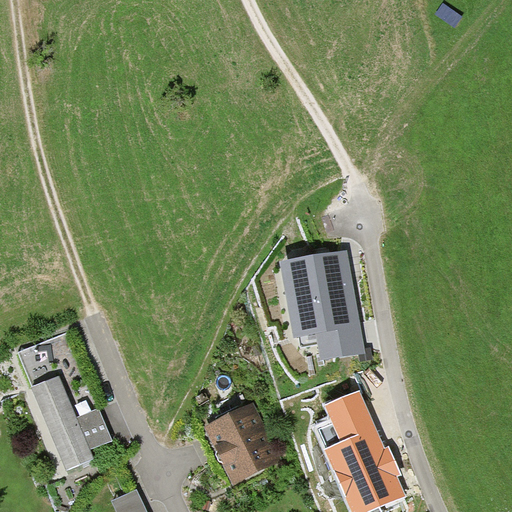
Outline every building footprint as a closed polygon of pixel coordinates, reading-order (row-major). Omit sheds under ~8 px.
[(354,286),(348,251),(282,263),(295,340),(317,336),(322,362),(366,355),(354,286)] [(61,377),(32,389),(67,471),(95,460),(90,449),(112,440),(99,408),(78,418),(77,415),(61,377)] [(361,390),(324,406),(331,421),(315,428),(352,511),(368,511),(404,496),(394,474),(402,471),(390,445),(386,447),(383,441),(361,390)] [(252,401),(203,426),(233,485),(263,469),(282,460),(252,401)] [(147,511),(137,490),(113,502),(117,511),(147,511)]
